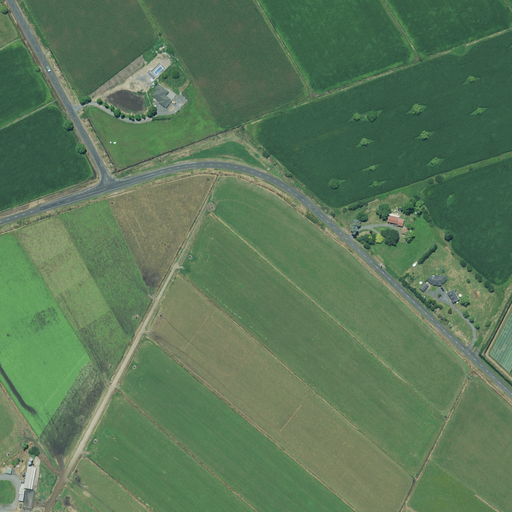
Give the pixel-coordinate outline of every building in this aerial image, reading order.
[(171,95),(168,93),(169,92),(159,84),(156,89),(157,90),(153,96),(161,101),(160,103),(167,108),(173,101),(169,98),(171,95)] [(400,218),(390,215),(388,222),(398,224),(398,226),(403,227),(405,220),(400,219),(400,218)] [(433,284),(433,285),(438,285),(438,286),(442,286),(442,284),(444,284),(448,279),(444,275),(441,277),(440,277),(439,275),(436,275),(434,277),(432,275),(428,280),(432,284),(433,284)] [(421,288),(421,289),(420,290),(423,293),(425,291),(430,286),(426,283),(421,288)] [(460,300),(454,290),(448,293),(454,303),(460,300)] [(25,485),(22,484),(19,501),(24,502),(26,488),(33,489),(37,468),(28,467),(25,485)]
